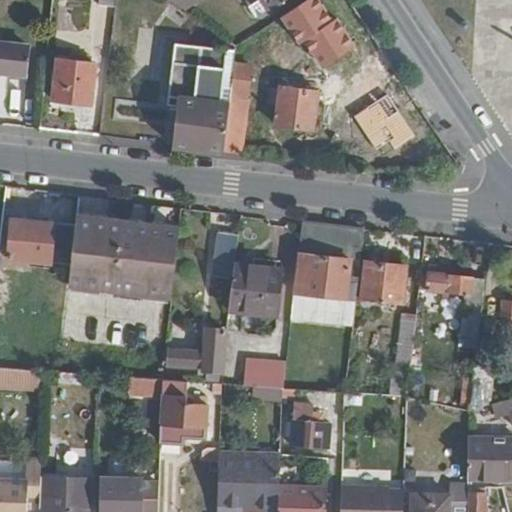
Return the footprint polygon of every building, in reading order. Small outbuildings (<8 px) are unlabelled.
[(116,12),(117,0),(99,0),(99,11),(116,12)] [(172,0),(179,12),(200,0),(172,0)] [(282,0),(263,0),(270,9),(282,0)] [(337,55),(369,34),(346,0),(317,0),(337,29),(326,38),(337,55)] [(0,82),(31,86),(35,54),(0,50),(0,82)] [(234,71),(235,57),(174,52),(168,102),(179,104),(173,151),(223,157),(234,71)] [(93,109),(98,69),(58,65),(54,105),(93,109)] [(243,159),(251,73),(234,71),(223,157),(243,159)] [(312,133),(316,96),(278,93),(274,129),(312,133)] [(105,353),(118,227),(62,220),(61,231),(56,271),(47,347),(105,353)] [(56,271),(61,231),(13,226),(7,272),(15,273),(16,266),(56,271)] [(170,303),(178,234),(118,227),(105,353),(158,359),(163,303),(170,303)] [(346,288),(348,263),(358,263),(361,234),(299,227),(292,297),(353,305),(355,289),(346,288)] [(233,269),(237,239),(216,237),(210,287),(230,290),(233,269)] [(400,309),(404,269),(362,264),(358,304),(400,309)] [(275,322),(280,280),(252,276),(253,272),(233,269),(230,290),(227,315),(275,322)] [(473,359),(479,302),(427,295),(425,314),(459,317),(455,358),(473,359)] [(410,353),(414,319),(401,318),(397,352),(410,353)] [(221,376),(224,334),(205,332),(204,342),(197,342),(196,354),(169,353),(168,371),(196,372),(195,381),(202,381),(203,376),(221,376)] [(282,394),(284,370),(248,367),(246,392),(282,394)] [(488,413),(492,372),(472,370),(468,408),(468,418),(488,413)] [(204,443),(206,403),(185,402),(185,387),(164,385),(162,449),(183,450),(184,443),(204,443)] [(140,408),(141,391),(110,388),(107,418),(143,420),(144,408),(140,408)] [(342,419),(342,392),(329,392),(329,419),(342,419)] [(511,433),(511,405),(488,413),(491,425),(505,421),(510,435),(511,433)] [(328,455),(330,428),(312,427),(314,409),(294,407),(291,451),(328,455)] [(511,481),(511,440),(467,437),(467,480),(511,481)] [(277,511),(278,493),(279,460),(218,458),(216,511),(277,511)] [(84,511),(85,481),(39,478),(38,509),(43,510),(43,511),(84,511)] [(138,511),(140,483),(98,483),(96,511),(138,511)] [(0,511),(25,511),(26,486),(0,485),(0,511)] [(483,511),(484,491),(467,490),(467,495),(466,511),(483,511)] [(325,511),(326,496),(278,493),(277,511),(325,511)] [(402,511),(403,495),(340,493),(339,511),(402,511)] [(466,511),(467,495),(451,495),(451,502),(414,500),(414,511),(466,511)]
